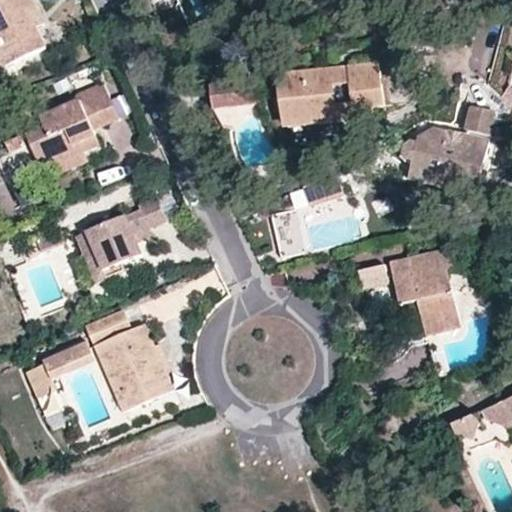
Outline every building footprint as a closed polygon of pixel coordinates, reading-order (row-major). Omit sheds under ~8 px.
[(0,71),(47,49),(38,30),(28,11),(36,7),(32,0),(0,0),(0,16),(3,23),(0,24),(0,71)] [(36,7),(28,11),(38,30),(45,26),(36,7)] [(216,29),(211,18),(192,26),(197,38),(202,36),(211,32),(216,29)] [(213,37),(211,32),(202,36),(204,41),(213,37)] [(380,63),(350,67),(350,72),(342,73),(342,68),(281,76),(284,97),(293,96),(294,109),(286,111),(288,132),(290,131),(306,129),(305,119),(317,118),(318,128),(352,123),(350,107),(358,107),(360,122),(375,120),(374,111),(387,109),(380,63)] [(257,79),(212,85),(215,110),(259,105),(257,79)] [(119,120),(103,86),(78,97),(80,103),(43,120),(47,129),(28,138),(42,168),(49,165),(69,156),(71,161),(85,154),(101,147),(95,131),(88,118),(100,114),(105,126),(119,120)] [(511,91),(503,101),(511,109),(511,91)] [(284,97),(286,111),(294,109),(293,96),(284,97)] [(352,123),(360,122),(358,107),(350,107),(352,123)] [(495,115),(475,110),(467,132),(492,138),(497,118),(495,115)] [(95,131),(105,126),(100,114),(88,118),(95,131)] [(305,119),(306,129),(318,128),(317,118),(305,119)] [(354,144),(352,123),(318,128),(306,129),(290,131),(293,152),(354,144)] [(492,145),(462,137),(461,144),(452,142),(454,135),(436,131),(420,143),(412,141),(406,145),(403,160),(409,167),(416,168),(415,171),(481,186),(492,145)] [(462,137),(454,135),(452,142),(461,144),(462,137)] [(88,163),(85,154),(71,161),(69,156),(49,165),(56,178),(88,163)] [(478,198),(481,186),(415,171),(412,184),(478,198)] [(345,197),(338,176),(306,189),(310,207),(345,197)] [(167,224),(158,200),(140,208),(142,211),(78,240),(86,258),(96,254),(105,274),(123,266),(144,257),(140,245),(136,237),(152,231),(167,224)] [(284,259),(308,252),(296,210),(272,217),(284,259)] [(156,238),(152,231),(136,237),(140,245),(156,238)] [(38,242),(39,243),(43,253),(45,256),(67,246),(60,232),(38,242)] [(41,257),(43,253),(39,243),(26,248),(33,261),(41,257)] [(457,269),(452,250),(393,265),(414,342),(463,329),(449,271),(457,269)] [(127,274),(123,266),(105,274),(96,254),(86,258),(98,287),(127,274)] [(389,267),(361,276),(367,295),(395,287),(389,267)] [(175,392),(148,327),(134,333),(126,312),(89,328),(106,368),(116,364),(128,391),(118,395),(126,414),(175,392)] [(88,343),(45,362),(46,365),(27,373),(46,420),(65,412),(52,381),(64,376),(68,367),(94,356),(88,343)] [(96,361),(94,356),(68,367),(64,376),(75,371),(96,361)] [(106,368),(118,395),(128,391),(116,364),(106,368)] [(511,398),(501,403),(511,427),(511,398)] [(489,421),(511,428),(511,427),(501,403),(485,411),(489,421)] [(481,425),(477,415),(453,426),(457,437),(474,442),(481,425)]
